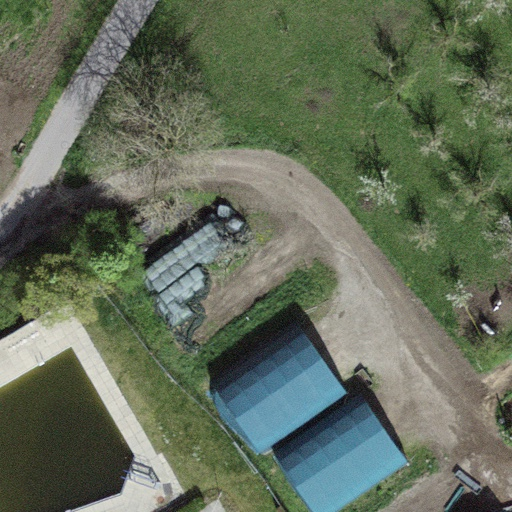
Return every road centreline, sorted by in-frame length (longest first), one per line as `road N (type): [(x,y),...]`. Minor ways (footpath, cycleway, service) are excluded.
road 1 (track): [(12,213),(183,169),(273,172),(342,233),(511,465)]
road 2 (residential): [(0,230),(139,0)]
